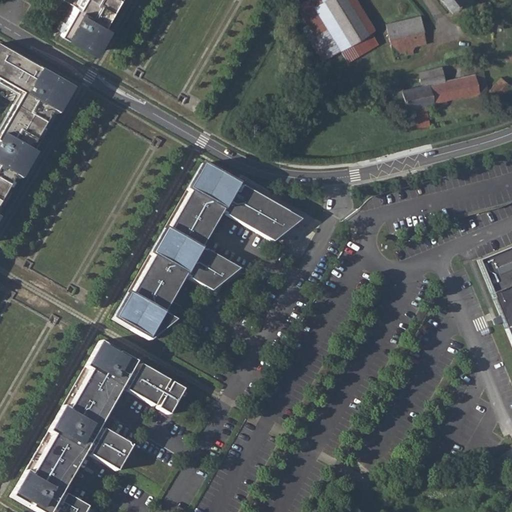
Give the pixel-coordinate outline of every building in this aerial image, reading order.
[(57,32),(92,52),(122,0),(79,0),(76,6),(74,5),(57,32)] [(302,26),(320,60),(342,49),(347,61),(381,44),(358,0),(304,0),(297,4),(307,23),(302,26)] [(441,0),(450,10),(461,1),(462,0),(441,0)] [(404,51),(404,47),(414,45),(425,42),(419,16),(386,23),(393,54),(404,51)] [(0,212),(13,189),(72,88),(0,46),(0,93),(6,97),(11,88),(24,95),(0,136),(0,212)] [(401,86),(391,89),(393,98),(395,98),(396,101),(398,103),(403,102),(404,107),(423,102),(484,89),(486,88),(482,71),(443,80),(421,85),(401,89),(401,86)] [(500,76),(486,91),(496,100),(510,85),(500,76)] [(110,319),(147,340),(172,320),(160,312),(182,274),(185,269),(189,272),(187,276),(185,278),(193,283),(195,279),(212,288),(218,276),(223,279),(236,269),(202,249),(201,251),(199,255),(194,253),(197,249),(219,210),(221,207),(226,209),(223,213),(222,215),(269,242),(297,219),(239,186),(236,192),(232,198),(228,196),(231,189),(235,183),(201,163),(110,319)] [(511,247),(476,262),(511,348),(511,247)] [(166,415),(182,389),(170,382),(166,389),(163,387),(167,380),(139,364),(134,372),(129,370),(134,361),(99,341),(9,497),(35,511),(47,511),(50,508),(54,511),(52,511),(90,511),(92,510),(64,494),(62,496),(58,494),(59,491),(82,452),(83,450),(88,452),(86,455),(114,471),(129,445),(101,429),(99,431),(95,429),(97,426),(119,387),(121,385),(125,387),(124,390),(152,406),(159,395),(162,397),(155,408),(166,415)]
